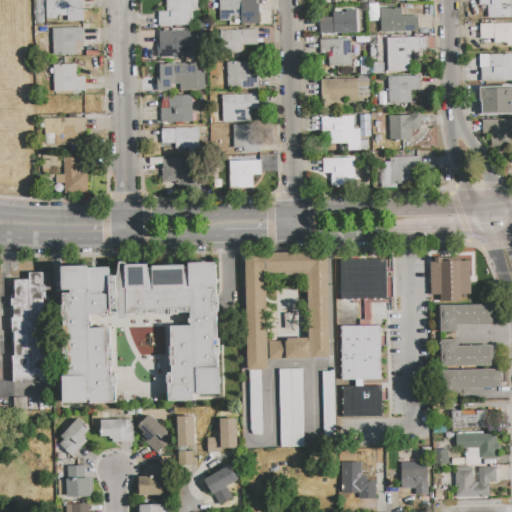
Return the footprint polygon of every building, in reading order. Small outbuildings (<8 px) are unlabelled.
[(45,0),(84,0),(84,21),(67,22),(67,16),(57,16),(57,19),(46,19),(45,0)] [(159,26),(159,12),(166,12),(166,0),(198,0),(198,9),(189,9),(189,26),(159,26)] [(220,0),(257,0),(258,26),(241,26),(241,22),(220,23),(220,0)] [(479,0),(510,0),(510,18),(488,18),(488,6),(479,6),(479,0)] [(381,33),(380,9),(401,8),(401,16),(418,15),(418,32),(381,33)] [(356,33),(320,35),(320,19),(333,18),(333,13),(345,12),(345,10),(356,9),(356,33)] [(480,24),(511,23),(511,45),(510,45),(510,44),(494,44),(494,39),(480,39),(480,24)] [(52,28),(84,28),(84,42),(76,42),(77,55),(38,55),(38,41),(52,41),(52,28)] [(220,31),(257,29),(257,45),(242,46),(242,53),(221,54),(220,31)] [(158,58),(158,32),(195,31),(195,58),(158,58)] [(386,38),(427,37),(428,53),(410,53),(411,72),(387,73),(386,38)] [(320,40),(351,39),(352,66),(329,67),(329,54),(320,55),(320,40)] [(480,55),(511,54),(511,81),(481,82),(481,68),(480,68),(480,55)] [(227,62),(249,62),(250,74),(259,74),(259,88),(227,89),(227,62)] [(53,65),(76,64),(77,77),(86,77),(86,91),(53,92),(53,65)] [(159,64),(197,64),(197,71),(206,71),(206,93),(181,93),(181,91),(180,91),(180,84),(172,84),(172,92),(157,92),(157,77),(159,77),(159,64)] [(387,77),(419,76),(419,90),(412,90),(412,104),(388,104),(387,77)] [(321,79),(358,79),(359,112),(323,112),(323,102),(322,102),(321,79)] [(358,93),(368,92),(367,79),(357,79),(358,93)] [(480,87),(511,87),(511,115),(498,115),(498,113),(490,113),(490,115),(482,115),(482,101),(480,102),(480,87)] [(222,95),(258,94),(258,110),(251,110),(251,122),(211,123),(211,107),(222,107),(222,95)] [(169,96),(191,96),(191,123),(160,123),(160,109),(169,109),(169,96)] [(389,116),(410,116),(410,114),(419,114),(420,130),(411,130),(411,141),(390,141),(389,116)] [(322,117),(353,116),(353,129),(360,129),(360,152),(346,153),(346,144),(340,144),(340,153),(322,153),(322,117)] [(73,127),(74,133),(86,133),(86,145),(45,146),(45,119),(64,118),(64,127),(73,127)] [(511,120),(511,147),(491,148),(490,135),(482,135),(482,120),(511,120)] [(233,125),(254,125),(254,143),(261,143),(261,153),(243,153),(243,148),(233,148),(233,125)] [(161,130),(199,129),(199,152),(161,153),(161,130)] [(63,158),(78,157),(79,171),(88,171),(88,193),(64,194),(64,184),(56,184),(56,175),(64,174),(63,158)] [(421,157),(421,164),(416,164),(417,184),(389,184),(389,157),(421,157)] [(330,186),(353,185),(353,158),(321,158),(321,173),(330,173),(330,186)] [(162,182),(162,160),(182,160),(182,167),(199,166),(199,186),(180,187),(180,182),(162,182)] [(229,162),(261,161),(261,175),(253,175),(253,188),(229,188),(229,162)] [(245,253),(327,252),(329,358),(268,359),(268,370),(247,371),(245,253)] [(429,295),(439,295),(439,302),(460,301),(460,294),(469,294),(469,261),(460,261),(460,258),(429,258),(429,295)] [(339,260),(386,260),(386,300),(339,300),(339,260)] [(62,266),(90,266),(90,268),(111,267),(111,276),(118,276),(120,263),(126,263),(126,265),(149,265),(149,269),(153,269),(153,267),(185,266),(185,268),(189,268),(189,263),(215,263),(215,265),(216,265),(217,296),(218,296),(218,302),(219,302),(219,312),(217,312),(218,338),(219,337),(220,355),(219,355),(219,367),(220,367),(221,395),(197,395),(197,393),(194,393),(194,401),(168,402),(168,384),(166,384),(166,376),(168,376),(168,373),(172,373),(172,366),(170,367),(170,347),(171,347),(171,327),(191,327),(191,325),(189,325),(189,319),(191,319),(191,313),(179,313),(179,315),(162,316),(162,314),(147,314),(147,315),(141,315),(141,314),(127,314),(127,319),(119,319),(118,310),(112,310),(112,316),(102,316),(102,315),(90,315),(90,321),(92,321),(92,323),(92,326),(90,326),(90,329),(111,329),(111,348),(112,348),(112,367),(111,367),(111,374),(115,374),(116,403),(61,404),(61,395),(64,395),(63,376),(65,376),(65,363),(63,363),(63,347),(64,347),(64,319),(62,319),(62,305),(64,305),(63,290),(62,290),(62,266)] [(15,280),(29,280),(29,273),(45,273),(46,382),(13,383),(12,318),(14,318),(14,306),(11,307),(11,296),(12,296),(12,285),(15,285),(15,280)] [(439,306),(491,305),(491,325),(459,326),(459,332),(440,332),(439,306)] [(380,326),(381,380),(342,380),(341,327),(380,326)] [(493,366),(441,368),(441,341),(458,340),(458,346),(492,346),(493,366)] [(303,370),(304,446),(281,446),(280,370),(303,370)] [(442,371),(500,370),(501,388),(460,389),(460,394),(442,395),(442,371)] [(334,372),(336,437),(324,437),(322,372),(334,372)] [(342,387),(382,387),(382,417),(343,417),(342,387)] [(13,398),(26,398),(26,410),(14,410),(13,398)] [(451,430),(451,411),(499,410),(499,430),(451,430)] [(149,415),(169,433),(153,449),(142,439),(143,437),(142,435),(143,433),(137,427),(149,415)] [(176,415),(193,415),(193,446),(177,447),(177,441),(176,441),(176,415)] [(72,458),(58,445),(63,440),(60,437),(78,418),(90,429),(84,435),(86,437),(84,439),(87,441),(72,458)] [(236,418),(237,448),(222,449),(222,452),(207,452),(207,438),(220,438),(219,419),(236,418)] [(101,420),(133,420),(133,442),(112,442),(112,440),(109,440),(109,438),(100,438),(100,430),(101,430),(101,420)] [(456,435),(497,435),(498,459),(481,459),(481,464),(465,465),(465,448),(456,449),(456,435)] [(448,450),(449,465),(437,465),(436,450),(448,450)] [(192,452),(192,466),(179,466),(179,452),(192,452)] [(376,482),(376,500),(358,500),(358,494),(341,494),(341,463),(361,462),(362,476),(367,476),(368,482),(376,482)] [(144,465),(161,464),(162,476),(144,476),(144,465)] [(229,466),(238,480),(226,487),(232,499),(218,507),(203,481),(229,466)] [(490,496),(456,498),(455,468),(473,467),(474,482),(479,482),(478,468),(496,467),(497,481),(489,482),(490,496)] [(401,470),(428,470),(428,495),(415,495),(415,489),(401,489),(401,470)] [(139,477),(161,477),(162,496),(139,497),(139,477)] [(58,480),(66,480),(66,479),(90,479),(90,480),(93,480),(93,497),(58,497),(58,480)] [(90,511),(90,503),(64,504),(64,511),(90,511)]
